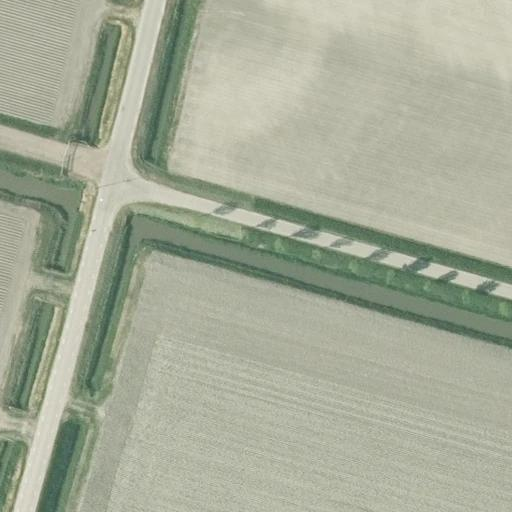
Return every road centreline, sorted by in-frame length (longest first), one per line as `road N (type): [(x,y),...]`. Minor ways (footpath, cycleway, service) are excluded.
road 1 (unclassified): [(511,298),(108,179)]
road 2 (tertiary): [(19,511),(108,179)]
road 3 (tertiary): [(108,179),(150,0)]
